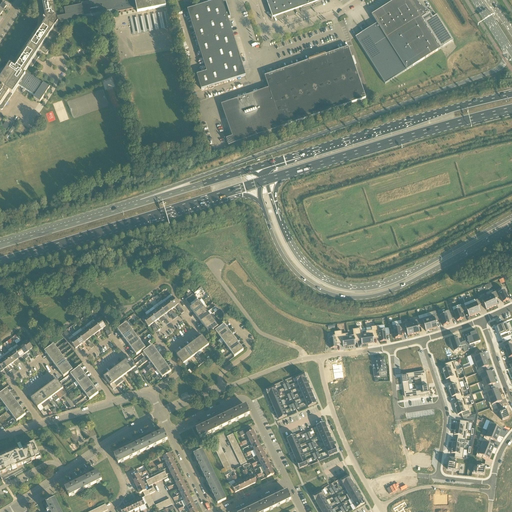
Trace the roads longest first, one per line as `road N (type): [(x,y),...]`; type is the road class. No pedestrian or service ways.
road 1 (primary): [(506,43),(496,69),(140,203)]
road 2 (primary): [(262,204),(295,272),(347,297),(398,288),(511,226)]
road 3 (primary): [(511,216),(410,272),(365,287),(315,273),(279,221)]
road 4 (primary): [(511,94),(258,166)]
road 5 (primary): [(0,261),(222,193)]
road 6 (primary): [(288,173),(511,109)]
road 7 (primary): [(140,203),(0,245)]
road 8 (residential): [(435,475),(447,421),(424,339)]
road 9 (residential): [(321,356),(338,422),(368,485)]
road 10 (unclassified): [(361,0),(270,35),(251,0)]
road 11 (residential): [(304,358),(300,348),(254,326),(218,278),(218,265)]
road 12 (residential): [(391,348),(412,473)]
road 13 (primary): [(258,166),(140,203)]
